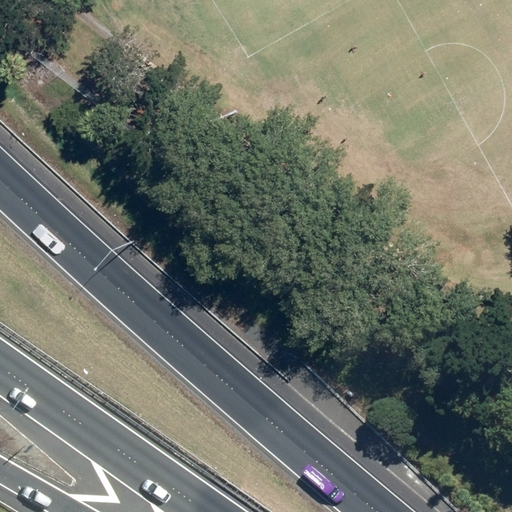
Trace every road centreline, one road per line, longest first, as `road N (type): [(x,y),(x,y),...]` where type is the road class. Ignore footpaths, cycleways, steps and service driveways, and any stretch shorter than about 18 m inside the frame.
road 1 (motorway): [(0,158),(120,278),(389,511)]
road 2 (motorway): [(216,511),(0,360)]
